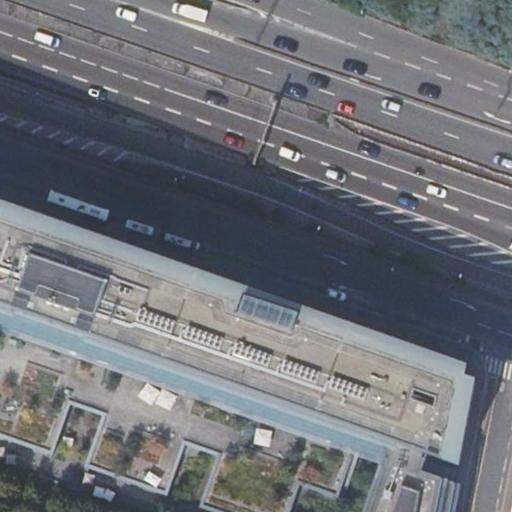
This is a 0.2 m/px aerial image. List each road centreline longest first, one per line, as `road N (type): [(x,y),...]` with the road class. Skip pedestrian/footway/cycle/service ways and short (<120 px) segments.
road 1 (motorway): [(0,99),(511,288)]
road 2 (secondary): [(0,155),(511,339)]
road 3 (trunk): [(511,152),(83,0)]
road 4 (trunk): [(0,40),(303,146)]
road 5 (motorway): [(303,146),(511,246)]
road 6 (motorway): [(369,52),(150,0)]
road 7 (trunk): [(303,146),(511,212)]
road 8 (unclassified): [(511,350),(480,511)]
road 9 (motorway): [(511,100),(369,52)]
